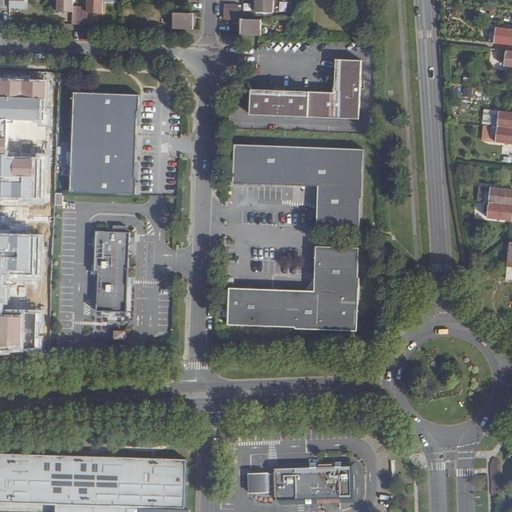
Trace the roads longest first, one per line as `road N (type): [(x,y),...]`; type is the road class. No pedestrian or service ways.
road 1 (residential): [(195,387),(208,57)]
road 2 (residential): [(422,0),(441,286)]
road 3 (residential): [(0,48),(208,57)]
road 4 (tertiary): [(396,356),(346,382),(195,387)]
road 5 (tertiary): [(195,387),(0,400)]
road 6 (tertiary): [(0,413),(194,402)]
road 7 (tertiary): [(211,402),(394,400)]
